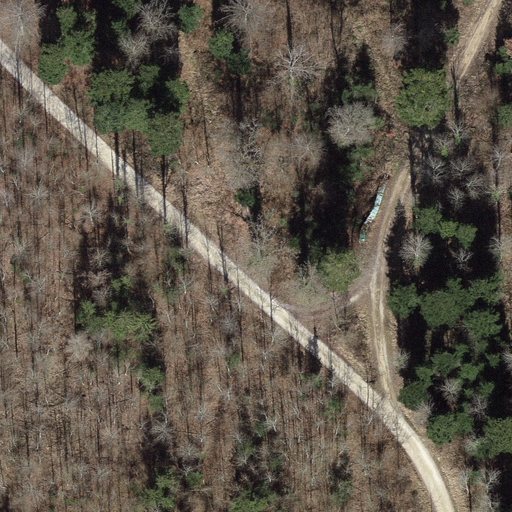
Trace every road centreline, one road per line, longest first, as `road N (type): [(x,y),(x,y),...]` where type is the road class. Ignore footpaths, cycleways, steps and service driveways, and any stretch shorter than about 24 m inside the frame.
road 1 (track): [(444,511),(393,410),(0,52)]
road 2 (track): [(393,410),(372,293),(391,214),(498,0)]
